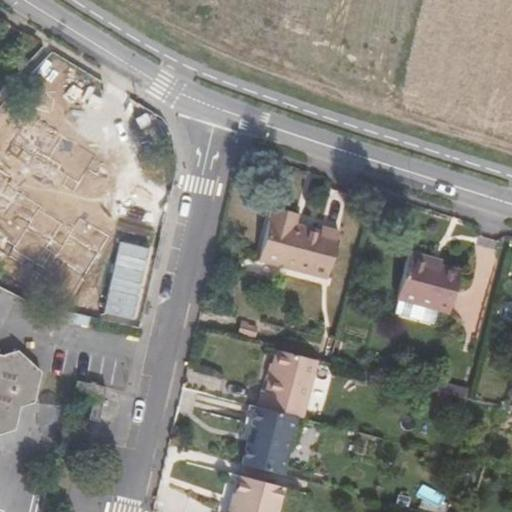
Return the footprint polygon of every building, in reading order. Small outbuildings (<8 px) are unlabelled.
[(90,176),(103,110),(57,101),(44,170),(57,172),(49,213),(93,222),(102,178),(90,176)] [(296,225),(298,217),(272,210),(259,258),(327,277),(340,232),(320,226),(319,231),(296,225)] [(78,240),(67,296),(108,304),(119,248),(78,240)] [(430,264),(431,258),(408,252),(393,312),(432,323),(436,308),(450,312),(459,272),(440,266),(430,264)] [(441,261),(431,258),(430,264),(440,266),(441,261)] [(228,310),(202,303),(200,310),(226,317),(228,310)] [(247,325),(248,320),(242,319),(239,331),(254,335),(256,327),(247,325)] [(0,432),(29,425),(33,361),(17,348),(8,350),(0,343),(0,432)] [(301,417),(316,357),(275,346),(264,390),(260,389),(255,405),(296,416),(301,417)] [(437,379),(434,389),(466,397),(468,388),(437,379)] [(250,425),(255,405),(249,404),(245,424),(250,425)] [(255,405),(250,425),(255,430),(252,442),(246,440),(240,463),(268,471),(282,475),(296,416),(255,405)] [(250,425),(246,440),(252,442),(255,430),(250,425)] [(240,463),(237,475),(265,482),(268,471),(240,463)] [(276,511),(283,487),(265,482),(237,475),(227,511),(276,511)]
